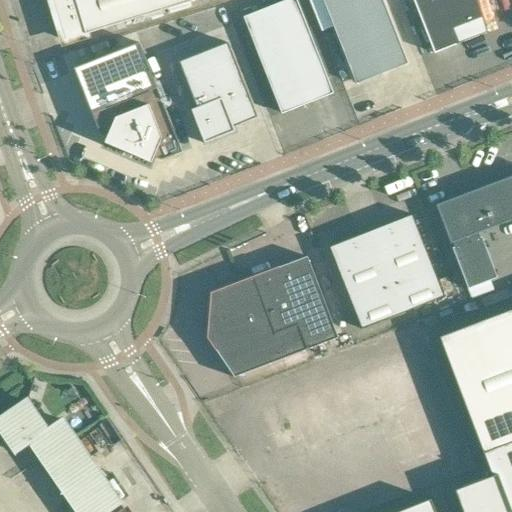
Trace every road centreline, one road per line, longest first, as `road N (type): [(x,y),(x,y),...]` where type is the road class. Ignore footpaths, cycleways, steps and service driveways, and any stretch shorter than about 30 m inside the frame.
road 1 (tertiary): [(283,186),(511,100)]
road 2 (tertiary): [(129,278),(283,186)]
road 3 (tertiary): [(283,186),(114,243)]
road 4 (residential): [(228,511),(147,395)]
